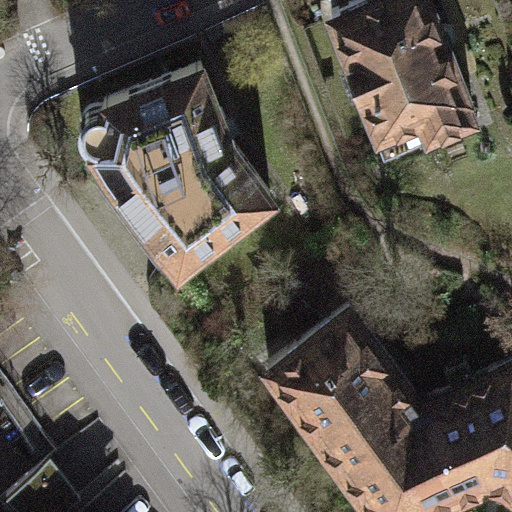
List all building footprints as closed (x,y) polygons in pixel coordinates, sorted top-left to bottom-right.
[(433,0),(348,0),(332,7),(386,150),(477,115),(433,0)] [(71,119),(74,129),(81,139),(98,161),(91,172),(166,269),(274,187),(230,130),(197,52),(90,97),(90,101),(79,103),(73,110),(71,119)] [(405,511),(425,501),(408,462),(417,434),(443,423),(429,391),(417,395),(350,299),(254,357),(361,511),(405,511)] [(511,354),(429,391),(443,423),(417,434),(408,462),(425,501),(483,477),(510,482),(511,483),(511,354)] [(55,511),(79,490),(46,449),(3,488),(27,511),(55,511)]
